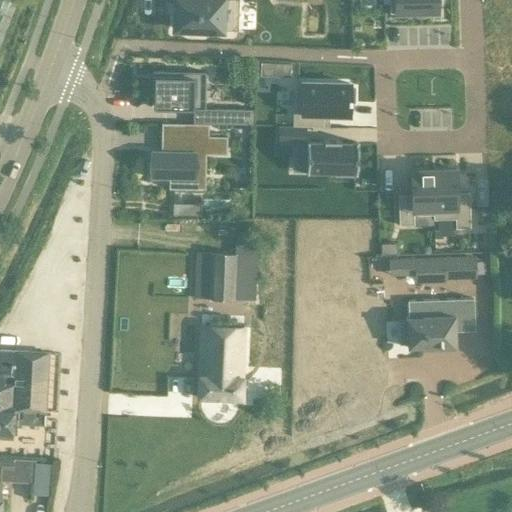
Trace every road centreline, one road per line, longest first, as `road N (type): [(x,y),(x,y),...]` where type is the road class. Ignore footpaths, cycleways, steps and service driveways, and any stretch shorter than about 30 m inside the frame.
road 1 (unclassified): [(76,511),(103,144),(89,100),(55,75)]
road 2 (residential): [(474,56),(474,142),(384,143),(383,57)]
road 3 (tertiary): [(265,511),(511,423)]
road 4 (tertiary): [(0,204),(55,75)]
